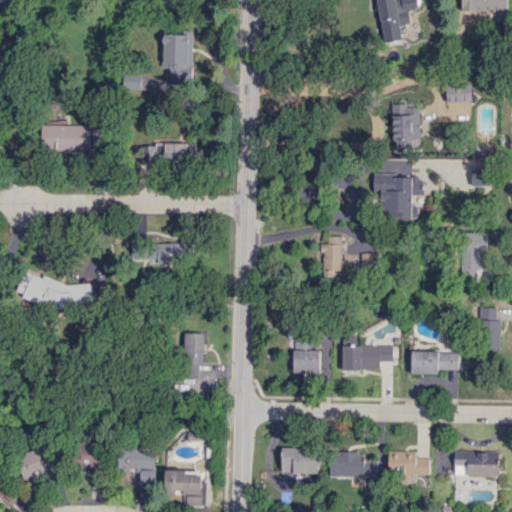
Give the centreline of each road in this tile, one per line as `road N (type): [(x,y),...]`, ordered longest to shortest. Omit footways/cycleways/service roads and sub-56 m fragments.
road 1 (residential): [(252,0),(240,511)]
road 2 (residential): [(511,414),(244,410)]
road 3 (residential): [(247,205),(15,200)]
